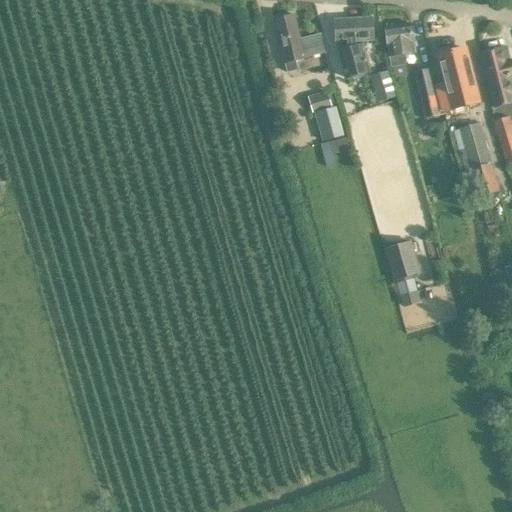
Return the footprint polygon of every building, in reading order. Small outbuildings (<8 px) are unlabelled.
[(295,60),(323,53),(319,36),(299,41),(293,16),(273,21),(286,72),(297,69),(295,60)] [(368,41),(371,41),(370,19),(334,21),(335,43),(346,42),(347,49),(341,51),(349,78),(369,72),(363,51),(368,41)] [(407,60),(406,55),(414,53),(410,26),(384,30),(388,57),(389,67),(403,65),(407,60)] [(493,107),(511,102),(511,72),(506,46),(480,52),(493,107)] [(466,96),(475,93),(464,49),(437,55),(444,86),(448,85),(454,111),(469,108),(466,96)] [(423,120),(440,116),(429,70),(413,74),(423,120)] [(395,97),(387,71),(371,76),(379,102),(395,97)] [(331,108),(326,92),(307,98),(312,114),(331,108)] [(336,110),(315,115),(323,144),(344,139),(336,110)] [(505,164),(511,162),(511,135),(507,118),(492,122),(505,164)] [(453,133),(464,171),(471,169),(479,198),(498,192),(478,125),(453,133)] [(493,222),(486,224),(487,230),(494,229),(493,222)] [(420,272),(411,241),(385,248),(394,280),(420,272)]
